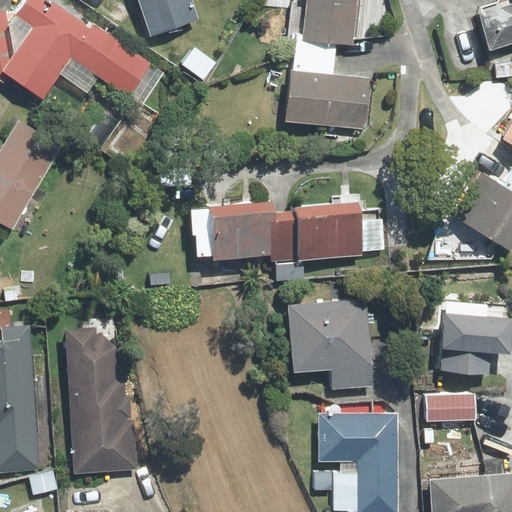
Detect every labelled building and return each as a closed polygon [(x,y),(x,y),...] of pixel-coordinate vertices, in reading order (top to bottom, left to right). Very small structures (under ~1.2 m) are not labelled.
[(51,0),(25,0),(20,9),(0,12),(0,79),(3,81),(8,73),(43,96),(60,70),(88,89),(98,73),(145,104),(167,71),(93,22),(90,26),(51,0)] [(138,0),(151,35),(198,18),(191,0),(138,0)] [(358,0),(308,0),(304,39),(354,44),(358,0)] [(481,14),(491,49),(511,42),(511,0),(498,0),(497,2),(481,7),(483,13),(481,14)] [(511,63),(493,62),(492,79),(511,80),(511,63)] [(291,70),(286,121),(365,129),(370,78),(291,70)] [(119,118),(93,102),(74,132),(100,149),(119,118)] [(62,147),(18,122),(0,153),(0,222),(13,230),(62,147)] [(511,167),(502,183),(511,188),(511,167)] [(452,214),(511,250),(511,248),(511,188),(502,183),(480,169),(452,214)] [(213,255),(214,261),(279,255),(275,213),(274,201),(190,208),(193,236),(196,235),(198,256),(213,255)] [(280,277),(303,275),(301,260),(361,255),(361,248),(380,247),(378,211),(365,212),(365,202),(293,208),(291,212),(275,213),(279,255),(280,277)] [(290,306),(295,373),(331,370),(332,388),(372,385),(365,300),(290,306)] [(441,370),(484,373),(485,352),(511,354),(511,336),(511,318),(445,313),(441,370)] [(120,376),(116,316),(88,318),(88,329),(66,330),(75,472),(137,468),(134,420),(131,420),(130,398),(126,398),(125,376),(120,376)] [(0,471),(39,468),(29,326),(2,328),(3,342),(0,341),(0,471)] [(475,394),(426,396),(427,421),(476,420),(475,394)] [(340,473),(315,473),(315,489),(333,489),(333,511),(357,511),(356,511),(398,511),(398,413),(319,413),(319,462),(340,462),(340,473)] [(511,511),(511,474),(430,480),(432,511),(511,511)]
